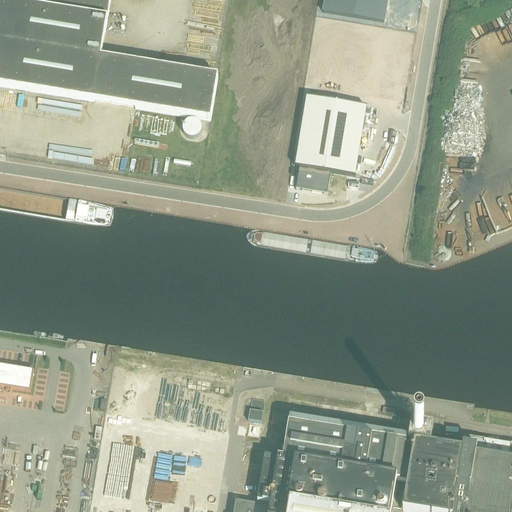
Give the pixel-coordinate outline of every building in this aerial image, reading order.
[(0,0),(0,87),(211,122),(218,78),(101,59),(110,0),(0,0)] [(325,0),(323,14),(384,24),(387,0),(325,0)] [(296,189),(295,192),(296,192),(297,190),(327,195),(326,197),(327,197),(328,195),(327,195),(331,175),(355,179),(367,109),(306,99),(295,169),(299,170),(296,189)] [(0,388),(30,393),(33,373),(0,367),(0,388)] [(265,404),(264,404),(264,401),(254,400),(250,422),(262,424),(265,404)] [(405,441),(406,438),(290,419),(284,460),(265,457),(257,503),(271,505),(269,511),(511,511),(511,445),(465,438),(464,443),(433,438),(432,448),(414,446),(415,444),(405,441)] [(220,475),(226,440),(207,437),(201,472),(220,475)] [(265,511),(267,507),(236,502),(234,511),(265,511)]
